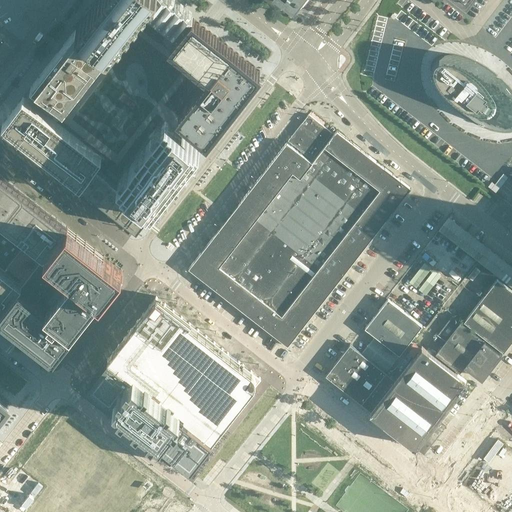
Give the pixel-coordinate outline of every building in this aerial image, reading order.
[(170,0),(99,0),(77,28),(110,54),(143,11),(144,11),(177,36),(192,16),(170,0)] [(177,115),(208,139),(261,71),(192,16),(177,36),(169,46),(207,76),(177,115)] [(32,86),(64,112),(110,54),(77,28),(32,86)] [(504,82),(501,80),(500,79),(497,76),(493,73),(489,70),(485,67),(481,65),(477,62),(473,60),(468,59),(464,57),(459,56),(454,55),(450,54),(445,55),(440,56),(436,59),(433,62),(431,67),(431,72),(432,77),(434,81),(436,86),(438,90),(441,94),(444,98),(447,101),(450,105),(454,108),(457,111),(461,114),(465,117),(469,120),(473,122),(477,125),(482,127),(486,129),(491,130),(495,132),(500,132),(505,133),(510,132),(511,131),(511,91),(511,90),(507,86),(504,82)] [(102,157),(24,96),(3,123),(82,184),(97,165),(102,157)] [(324,143),(332,133),(309,114),(288,140),(312,159),(324,143)] [(153,208),(201,147),(167,120),(118,182),(97,165),(82,184),(138,228),(153,208)] [(336,181),(361,149),(337,130),(312,162),(336,181)] [(351,192),(336,181),(312,162),(287,142),(263,173),(327,223),(339,208),(351,192)] [(351,192),(376,161),(361,149),(336,181),(351,192)] [(380,189),(392,174),(376,161),(351,192),(368,206),(380,189)] [(327,223),(263,173),(250,190),(299,228),(314,240),(327,223)] [(0,313),(22,285),(4,271),(0,268),(0,224),(25,244),(43,258),(68,227),(0,174),(0,313)] [(398,204),(411,188),(392,174),(380,189),(398,204)] [(386,220),(398,204),(380,189),(368,206),(386,220)] [(262,276),(299,228),(250,190),(212,237),(244,262),(262,276)] [(386,220),(368,206),(351,192),(339,208),(374,236),(386,220)] [(374,236),(339,208),(327,223),(362,250),(374,236)] [(446,236),(456,224),(449,218),(439,230),(446,236)] [(362,250),(327,223),(314,240),(349,267),(362,250)] [(454,242),(464,230),(456,224),(446,236),(454,242)] [(123,270),(68,227),(43,258),(22,285),(0,313),(0,318),(53,359),(53,360),(73,334),(72,333),(99,298),(101,299),(124,271),(123,270)] [(312,315),(349,267),(314,240),(299,228),(262,276),(278,289),(312,315)] [(462,248),(471,236),(464,230),(454,242),(462,248)] [(477,262),(437,232),(419,255),(458,286),(477,262)] [(469,254),(479,241),(471,236),(462,248),(469,254)] [(244,262),(212,237),(201,252),(217,265),(233,277),(244,262)] [(477,260),(487,247),(479,241),(469,254),(477,260)] [(4,271),(22,285),(43,258),(25,244),(4,271)] [(485,266),(494,253),(487,247),(477,260),(485,266)] [(205,281),(217,265),(201,252),(188,268),(205,281)] [(492,272),(502,259),(494,253),(485,266),(492,272)] [(500,278),(510,265),(502,259),(492,272),(500,278)] [(238,307),(262,276),(244,262),(233,277),(220,293),(238,307)] [(416,288),(432,268),(425,262),(409,282),(416,288)] [(220,293),(233,277),(217,265),(205,281),(220,293)] [(507,284),(511,277),(511,267),(510,265),(500,278),(507,284)] [(425,295),(441,275),(434,270),(419,289),(425,295)] [(254,320),(266,304),(278,289),(262,276),(238,307),(254,320)] [(503,352),(511,340),(511,290),(497,278),(464,321),(503,352)] [(312,315),(278,289),(266,304),(281,315),(300,330),(312,315)] [(428,313),(414,302),(411,307),(395,294),(391,298),(421,322),(428,313)] [(108,357),(107,358),(212,440),(213,438),(212,438),(215,434),(216,435),(217,434),(217,433),(217,432),(221,427),(221,428),(222,427),(223,426),(223,425),(223,424),(227,419),(227,420),(228,419),(229,418),(230,417),(229,417),(233,411),(234,412),(234,411),(235,411),(236,410),(235,410),(236,409),(235,409),(239,403),(240,404),(240,403),(241,403),(242,402),(242,401),(241,401),(245,395),(246,396),(246,395),(247,395),(248,394),(248,393),(252,388),(253,387),(253,388),(254,386),(254,385),(258,379),(259,380),(259,379),(260,379),(261,378),(259,377),(258,377),(252,372),(252,371),(251,370),(250,370),(249,370),(244,366),(244,365),(243,364),(242,365),(240,363),(240,362),(238,360),(238,361),(233,358),(233,357),(228,354),(228,353),(229,353),(227,352),(226,352),(223,350),(223,349),(222,348),(221,347),(221,348),(215,344),(216,343),(215,343),(215,342),(214,341),(213,342),(213,341),(212,342),(207,337),(207,336),(206,335),(205,335),(204,335),(199,331),(199,330),(197,328),(197,329),(196,328),(196,329),(191,324),(190,323),(191,323),(189,322),(188,322),(182,318),(183,318),(182,317),(181,316),(180,315),(180,316),(174,312),(175,311),(174,311),(174,310),(173,309),(172,309),(171,310),(166,305),(166,304),(165,303),(164,303),(163,303),(157,299),(158,298),(157,297),(156,296),(155,298),(155,299),(151,304),(150,304),(149,306),(148,307),(149,307),(145,312),(144,312),(143,312),(142,314),(143,314),(142,315),(143,315),(139,320),(138,320),(137,320),(136,322),(137,323),(132,328),(131,328),(130,330),(130,331),(126,336),(125,336),(124,338),(124,339),(121,343),(120,344),(119,344),(117,345),(118,346),(119,346),(118,347),(119,347),(115,352),(115,351),(115,352),(114,352),(113,351),(112,352),(113,353),(112,354),(109,357),(108,357)] [(399,355),(422,325),(388,299),(365,328),(399,355)] [(269,331),(281,315),(266,304),(254,320),(269,331)] [(288,346),(300,330),(281,315),(269,331),(288,346)] [(500,353),(452,315),(434,339),(442,345),(435,354),(459,372),(466,365),(481,377),(500,353)] [(398,356),(374,337),(362,352),(386,371),(398,356)] [(374,363),(350,344),(342,354),(354,364),(366,373),(374,363)] [(445,409),(466,381),(422,346),(371,411),(423,452),(424,453),(446,425),(441,421),(448,411),(445,409)] [(338,385),(354,364),(342,354),(325,375),(338,385)] [(107,358),(86,385),(86,386),(111,405),(112,404),(114,406),(114,407),(119,411),(119,410),(126,415),(125,416),(130,420),(131,419),(137,424),(136,425),(141,429),(142,428),(148,433),(148,434),(153,437),(156,439),(155,439),(157,440),(162,443),(161,444),(162,445),(163,444),(167,448),(168,449),(169,449),(173,452),(172,453),(174,454),(174,453),(179,457),(178,457),(179,458),(180,458),(184,461),(184,462),(185,463),(186,462),(190,465),(189,466),(191,467),(192,466),(195,462),(196,461),(196,460),(199,456),(199,457),(200,455),(203,451),(208,445),(211,441),(212,440),(108,359),(107,358)] [(362,403),(386,372),(374,363),(366,373),(350,394),(362,403)] [(350,394),(366,373),(354,364),(338,385),(350,394)] [(0,399),(0,417),(9,406),(0,399)] [(63,415),(0,495),(0,507),(6,511),(129,511),(133,508),(135,510),(138,506),(144,511),(160,490),(63,415)]
